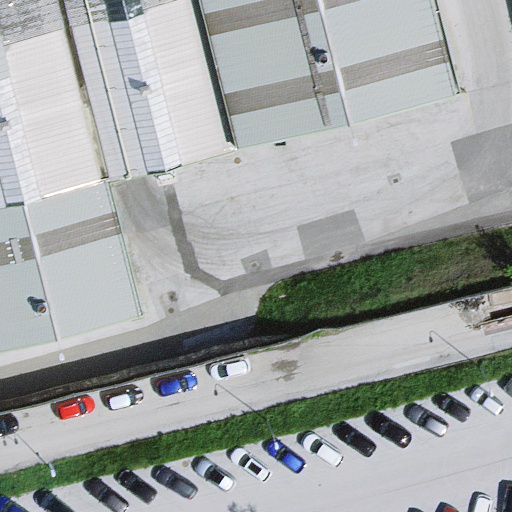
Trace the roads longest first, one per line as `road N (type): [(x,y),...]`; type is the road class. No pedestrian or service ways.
road 1 (unknown): [(481,0),(503,108),(494,137),(461,167),(355,220),(246,236),(152,217),(130,192)]
road 2 (track): [(511,333),(0,464)]
